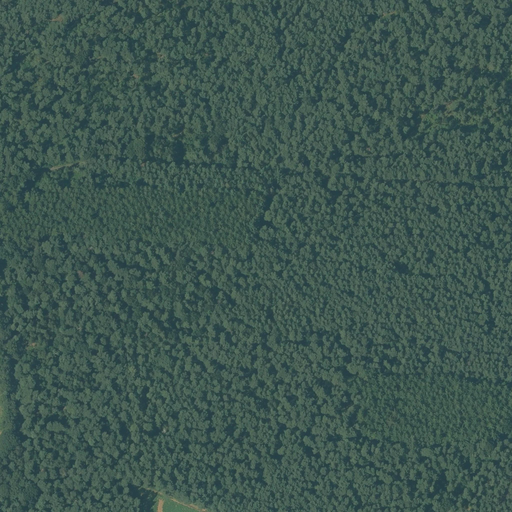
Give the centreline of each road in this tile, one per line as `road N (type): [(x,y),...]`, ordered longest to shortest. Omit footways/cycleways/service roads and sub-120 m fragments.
road 1 (unclassified): [(511,193),(107,160),(0,180)]
road 2 (track): [(148,0),(138,11),(181,167)]
